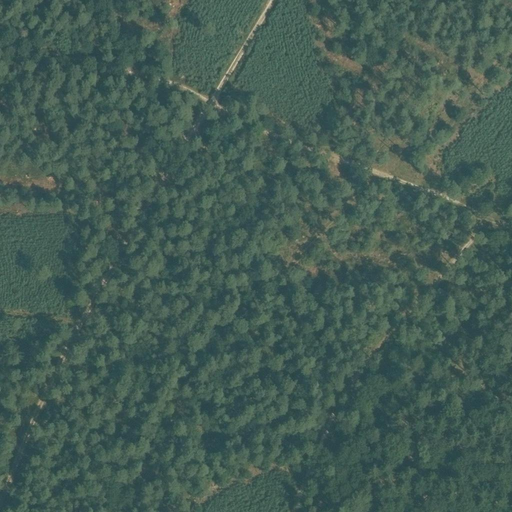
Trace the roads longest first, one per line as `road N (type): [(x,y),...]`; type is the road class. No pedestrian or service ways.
road 1 (track): [(0,493),(54,366),(273,0)]
road 2 (track): [(511,226),(218,112),(203,96),(0,40)]
road 3 (track): [(292,511),(325,427),(363,365),(492,217)]
